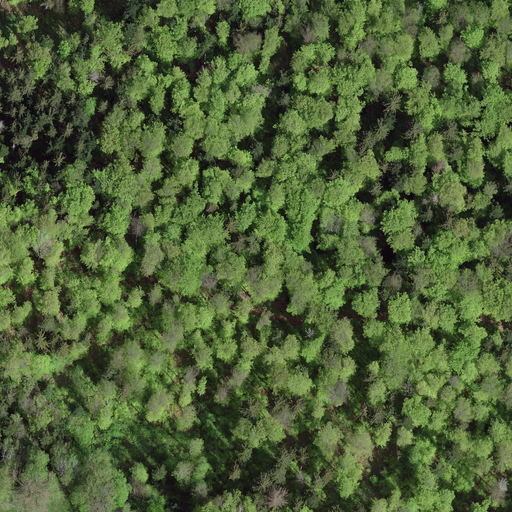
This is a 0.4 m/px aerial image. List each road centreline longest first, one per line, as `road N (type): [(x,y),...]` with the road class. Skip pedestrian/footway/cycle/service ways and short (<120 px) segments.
road 1 (track): [(13,77),(184,78),(328,65),(511,87)]
road 2 (track): [(229,306),(303,322),(357,312),(485,316),(511,334)]
